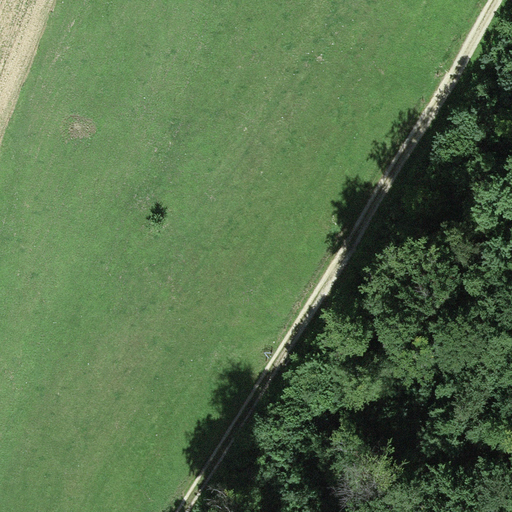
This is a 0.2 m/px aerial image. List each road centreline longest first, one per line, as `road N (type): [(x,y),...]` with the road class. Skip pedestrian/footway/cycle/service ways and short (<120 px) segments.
road 1 (track): [(179,511),(492,0)]
road 2 (track): [(511,274),(261,385)]
